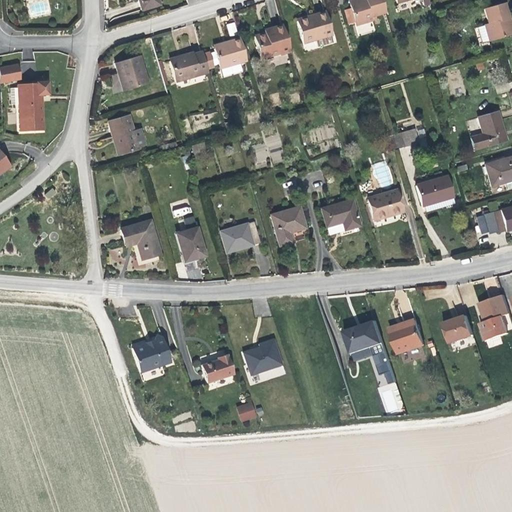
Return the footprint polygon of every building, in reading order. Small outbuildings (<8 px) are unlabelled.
[(137,0),(141,11),(159,5),(157,0),(137,0)] [(371,17),(385,13),(381,0),(365,0),(349,5),(350,8),(354,22),(355,25),(371,21),(371,17)] [(481,43),(508,35),(504,19),(508,18),(503,3),(484,9),(487,23),(485,24),(485,26),(478,28),(481,43)] [(349,23),(354,22),(350,8),(344,10),(349,23)] [(303,43),(331,35),(325,12),(315,15),(315,18),(309,20),(308,18),(296,21),(303,43)] [(235,22),(227,23),(228,36),(236,35),(235,22)] [(279,55),(290,52),(282,25),(272,28),(273,33),(266,34),(265,33),(253,36),(260,58),(279,53),(279,55)] [(239,40),(239,38),(230,41),(230,44),(213,49),(219,68),(245,61),(244,55),(239,40)] [(245,38),(239,40),(244,55),(250,53),(245,38)] [(230,44),(230,41),(212,46),(213,49),(230,44)] [(207,72),(201,52),(193,54),(192,53),(184,55),(184,57),(168,62),(174,82),(207,72)] [(147,84),(139,55),(114,63),(122,91),(147,84)] [(0,66),(0,82),(21,78),(19,63),(0,66)] [(21,102),(22,128),(44,127),(44,92),(50,92),(50,79),(38,79),(38,83),(21,84),(21,86),(14,86),(14,102),(21,102)] [(474,149),(500,141),(498,130),(503,129),(498,111),(478,117),(482,133),(471,137),(474,149)] [(107,121),(112,138),(115,137),(120,154),(137,148),(137,147),(144,145),(139,128),(132,131),(127,115),(107,121)] [(417,143),(413,129),(392,135),(396,149),(417,143)] [(498,130),(500,141),(506,140),(503,129),(498,130)] [(266,138),(268,147),(280,145),(278,136),(266,138)] [(115,137),(112,138),(117,155),(120,154),(115,137)] [(190,145),(192,153),(203,149),(201,142),(190,145)] [(511,156),(484,165),(490,186),(504,182),(506,189),(511,187),(511,156)] [(373,164),(379,187),(392,184),(386,160),(373,164)] [(468,168),(467,163),(456,167),(457,171),(468,168)] [(423,206),(451,197),(453,197),(447,176),(415,186),(421,206),(423,206)] [(401,212),(395,190),(367,198),(373,220),(401,212)] [(453,203),(451,197),(423,206),(425,212),(453,203)] [(359,226),(351,200),(321,209),(327,235),(359,226)] [(190,206),(173,210),(174,216),(191,212),(190,206)] [(511,206),(493,211),(497,228),(498,232),(511,227),(511,206)] [(304,228),(298,207),(270,215),(278,246),(291,242),(288,233),(304,228)] [(497,228),(493,211),(483,214),(487,231),(497,228)] [(120,230),(123,242),(136,238),(137,242),(142,259),(158,254),(148,221),(120,230)] [(259,243),(253,222),(220,232),(225,253),(259,243)] [(204,256),(196,228),(175,234),(183,262),(204,256)] [(503,316),(510,314),(504,295),(480,303),(486,321),(480,323),(486,341),(508,333),(503,316)] [(450,344),(473,336),(467,316),(443,324),(450,344)] [(416,319),(404,324),(405,326),(391,331),(398,353),(424,345),(416,319)] [(389,384),(397,382),(377,321),(344,332),(352,355),(372,348),(374,357),(380,356),(383,365),(378,367),(381,376),(386,375),(389,384)] [(161,338),(156,335),(153,340),(154,343),(144,346),(143,345),(131,348),(138,372),(169,362),(161,338)] [(281,365),(273,339),(258,344),(259,347),(242,353),(250,375),(281,365)] [(216,360),(200,365),(206,383),(233,375),(227,355),(216,358),(216,360)] [(255,417),(250,403),(237,408),(241,422),(255,417)]
